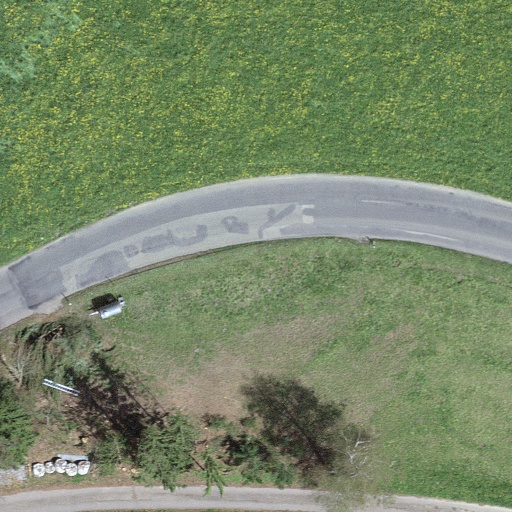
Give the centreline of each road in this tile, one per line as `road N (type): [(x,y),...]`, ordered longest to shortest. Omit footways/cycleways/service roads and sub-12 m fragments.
road 1 (tertiary): [(0,300),(110,246),(265,208),(405,210),(511,232)]
road 2 (unclassified): [(2,511),(114,497),(205,496),(455,511)]
